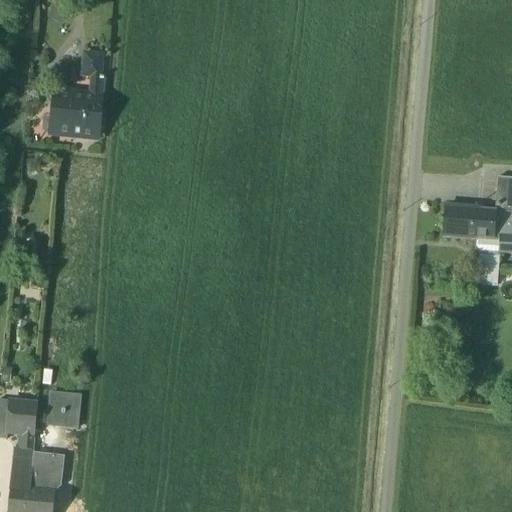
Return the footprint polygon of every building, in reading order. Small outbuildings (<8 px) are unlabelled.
[(80,78),(91,79),(91,77),(101,77),(103,54),(82,53),(80,78)] [(91,79),(90,95),(102,97),(104,78),(101,77),(91,77),(91,79)] [(98,141),(102,97),(90,95),(59,92),(56,116),(52,116),(51,136),(98,141)] [(494,216),(511,217),(511,179),(497,179),(494,213),(494,216)] [(499,255),(511,255),(511,217),(494,216),(494,213),(478,212),(479,210),(445,208),(443,239),(475,241),(474,248),(479,253),(499,255)] [(499,255),(479,253),(477,285),(497,286),(499,255)] [(47,427),(77,430),(80,397),(50,394),(47,427)] [(0,439),(7,441),(7,434),(6,434),(9,403),(0,401),(0,439)] [(7,434),(20,436),(34,437),(37,405),(9,403),(6,434),(7,434)] [(32,455),(34,437),(20,436),(18,460),(13,460),(7,511),(32,511),(33,506),(26,505),(32,455)] [(63,459),(32,455),(26,505),(33,506),(32,511),(52,511),(55,486),(60,487),(63,459)]
